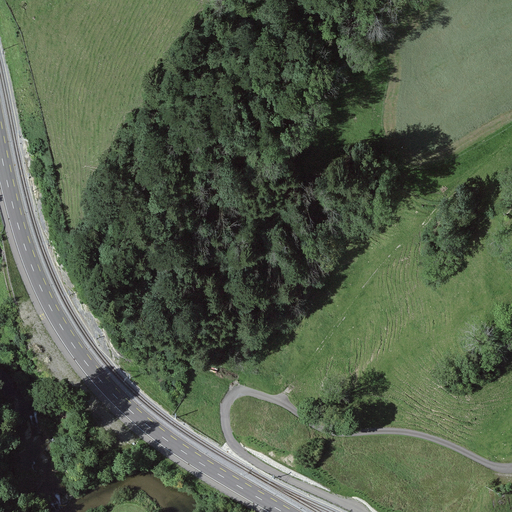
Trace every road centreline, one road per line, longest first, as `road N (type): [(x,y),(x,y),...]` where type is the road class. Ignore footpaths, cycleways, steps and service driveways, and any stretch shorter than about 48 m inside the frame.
road 1 (secondary): [(284,511),(170,442),(81,356),(41,288),(0,142)]
road 2 (track): [(511,463),(404,430),(336,430),(282,398),(234,390),(225,401),(228,444),(213,470)]
